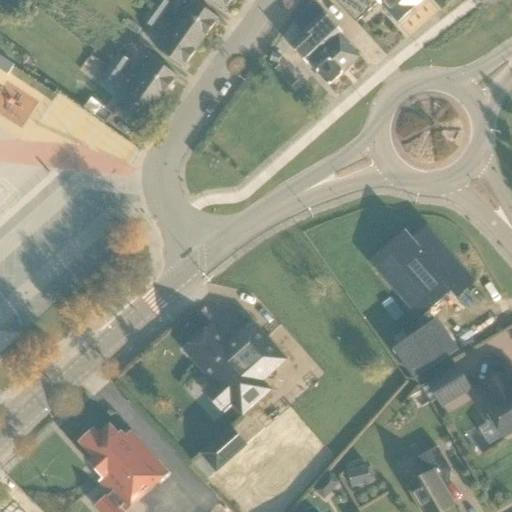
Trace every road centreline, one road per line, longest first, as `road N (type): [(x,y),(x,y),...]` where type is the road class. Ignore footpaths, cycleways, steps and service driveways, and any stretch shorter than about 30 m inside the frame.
road 1 (unclassified): [(199,262),(163,186),(166,159),(272,0)]
road 2 (primary): [(0,442),(199,262)]
road 3 (primary): [(272,209),(398,172)]
road 4 (primary): [(376,135),(272,209)]
